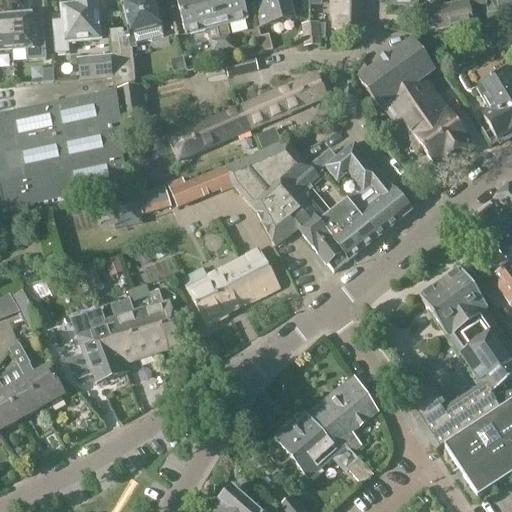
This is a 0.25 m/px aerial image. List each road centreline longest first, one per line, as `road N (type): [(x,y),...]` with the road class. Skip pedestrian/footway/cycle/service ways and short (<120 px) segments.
road 1 (residential): [(247,383),(225,377),(0,508)]
road 2 (residential): [(459,511),(328,308)]
road 3 (residential): [(430,222),(358,133),(344,68),(312,48)]
road 4 (residential): [(172,511),(247,383)]
road 5 (residential): [(328,308),(430,222)]
